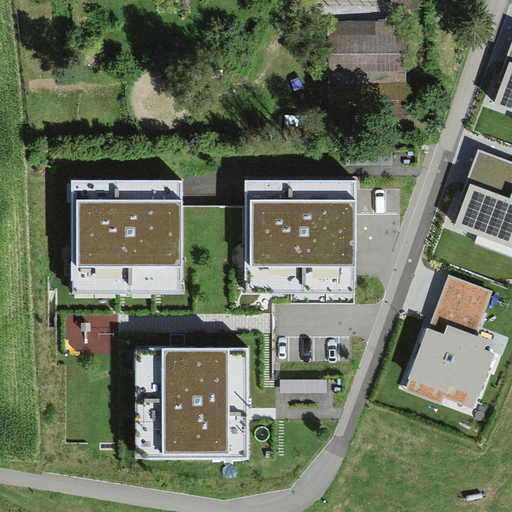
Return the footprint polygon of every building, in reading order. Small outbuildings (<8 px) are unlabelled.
[(404,80),(402,24),(334,27),(336,83),(404,80)] [(511,108),(511,45),(501,74),(499,80),(504,82),(496,102),(511,108)] [(464,204),(456,225),(511,245),(511,163),(479,151),(462,196),(460,202),(464,204)] [(180,183),(71,183),(71,295),(180,295),(180,183)] [(355,183),(249,183),(249,296),(355,296),(355,183)] [(448,276),(428,328),(446,335),(450,324),(476,335),(492,293),(448,276)] [(428,328),(404,387),(442,403),(445,395),(471,406),(491,355),(481,351),(485,339),(476,335),(450,324),(446,335),(428,328)] [(249,349),(134,348),(133,457),(249,458),(249,349)]
